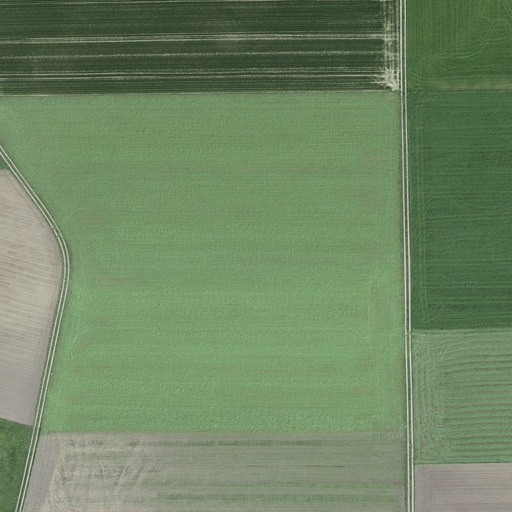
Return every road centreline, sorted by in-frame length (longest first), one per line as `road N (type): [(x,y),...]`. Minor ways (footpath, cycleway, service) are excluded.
road 1 (track): [(403,0),(415,511)]
road 2 (track): [(0,144),(53,219),(67,264),(14,511)]
